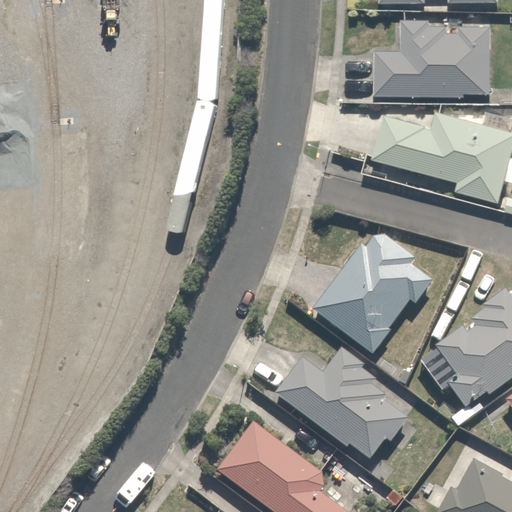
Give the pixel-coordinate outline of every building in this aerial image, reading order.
[(406,21),(403,21),(403,52),(376,51),(375,98),(466,99),(466,95),(492,95),(493,28),(460,28),(460,34),(449,34),(449,27),(431,27),(431,21),(406,21)] [(501,204),(511,161),(511,132),(441,114),(438,113),(434,129),(385,116),(375,157),(373,161),(459,184),(457,193),(501,204)] [(384,236),(373,237),(366,248),(361,244),(313,310),(373,354),(389,331),(386,329),(409,298),(416,304),(432,282),(410,266),(416,259),(384,236)] [(511,296),(506,289),(483,306),(486,309),(471,320),(476,327),(467,333),(462,326),(433,346),(454,375),(444,382),(464,408),(486,392),(489,395),(511,378),(511,296)] [(301,358),(274,394),(295,410),(347,448),(349,445),(370,460),(386,438),(391,442),(408,419),(382,400),(385,395),(372,385),(375,380),(361,369),(364,365),(345,351),(341,348),(323,374),(301,358)] [(321,473),(253,423),(218,471),(274,511),(345,511),(319,493),(323,487),(321,473)] [(511,511),(511,483),(502,478),(503,476),(473,460),(456,490),(451,487),(437,511),(511,511)]
